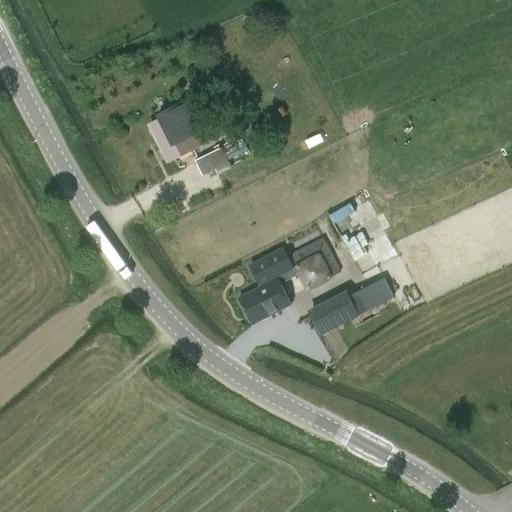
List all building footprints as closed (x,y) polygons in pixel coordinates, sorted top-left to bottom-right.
[(229,57),(237,67),(254,54),(247,44),(229,57)] [(187,102),(158,116),(160,121),(148,127),(167,163),(194,149),(188,136),(201,129),(187,102)] [(218,175),(232,170),(228,161),(248,151),(242,140),(222,150),(222,148),(195,161),(202,176),(215,170),(218,175)] [(291,256),(308,288),(340,271),(324,239),(291,256)] [(253,325),(290,305),(276,279),(294,270),(283,250),(250,267),(261,287),(239,299),(253,325)] [(395,298),(385,279),(350,297),(347,292),(308,311),(321,336),(360,316),(395,298)]
